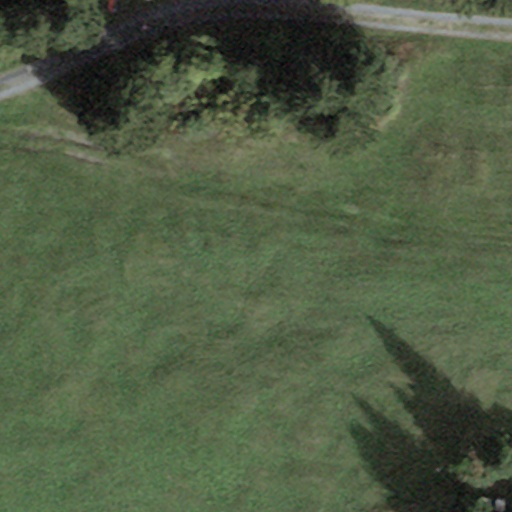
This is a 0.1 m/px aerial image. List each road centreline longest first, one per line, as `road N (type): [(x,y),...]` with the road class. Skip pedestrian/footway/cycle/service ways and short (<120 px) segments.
road 1 (track): [(511,37),(251,12)]
road 2 (track): [(251,12),(0,84)]
